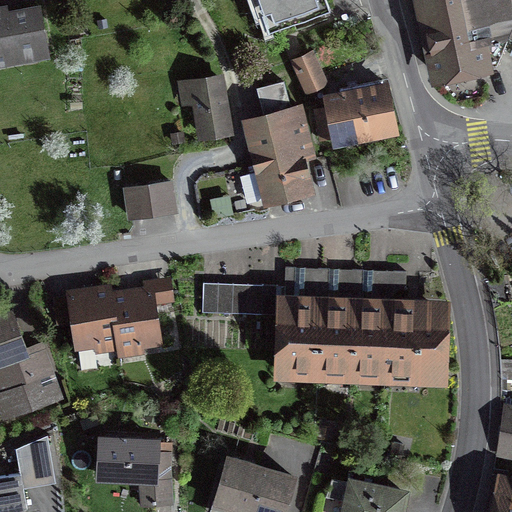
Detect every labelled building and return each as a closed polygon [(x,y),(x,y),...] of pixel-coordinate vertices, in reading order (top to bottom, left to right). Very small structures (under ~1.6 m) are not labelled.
[(330,9),(327,0),(264,0),(269,10),(262,13),(269,31),(330,9)] [(497,64),(507,38),(495,41),(486,0),(420,0),(426,25),(428,24),(439,75),(483,66),(490,65),(497,64)] [(511,11),(508,0),(486,0),(495,41),(507,38),(511,26),(511,11)] [(0,62),(29,57),(48,53),(40,6),(8,12),(7,6),(0,7),(0,62)] [(311,53),(295,60),(307,88),(324,80),(311,53)] [(194,81),(203,134),(229,130),(220,77),(194,81)] [(336,137),(391,126),(382,79),(340,88),(342,98),(330,100),(331,104),(329,104),(330,111),(317,113),(322,138),(335,136),(336,137)] [(259,171),(246,174),(243,179),(247,198),(253,201),(266,198),(267,200),(307,190),(299,159),(312,156),(312,157),(314,157),(305,121),(306,121),(302,107),(256,119),(264,148),(254,151),(257,163),(259,171)] [(171,181),(127,188),(131,216),(176,210),(171,181)] [(296,267),(286,266),(285,296),(295,297),(296,267)] [(329,298),(330,268),(304,267),(303,297),(329,298)] [(337,298),(363,299),(364,269),(338,268),(337,298)] [(387,300),(406,282),(406,271),(372,269),(371,299),(387,300)] [(202,312),(217,312),(218,282),(203,282),(202,312)] [(233,283),(218,282),(217,312),(232,313),(233,283)] [(232,313),(247,313),(248,283),(233,283),(232,313)] [(263,284),(248,283),(247,313),(262,314),(263,284)] [(277,296),(278,284),(263,284),(262,314),(277,314),(277,296)] [(117,338),(118,345),(119,345),(112,295),(110,288),(71,294),(82,368),(97,366),(93,341),(117,338)] [(151,290),(112,295),(119,345),(158,339),(151,290)] [(495,311),(498,327),(500,343),(511,337),(511,306),(511,304),(495,311)] [(316,374),(319,307),(284,306),(282,365),(310,366),(310,374),(316,374)] [(353,309),(319,307),(316,374),(323,374),(323,366),(351,367),(353,309)] [(387,310),(353,309),(351,367),(350,375),(357,376),(357,367),(385,368),(387,310)] [(385,368),(384,376),(389,377),(389,369),(439,370),(442,312),(387,310),(385,368)] [(0,382),(3,393),(0,393),(0,403),(5,417),(48,401),(44,388),(40,389),(36,377),(52,372),(42,343),(25,349),(12,312),(5,314),(6,317),(0,319),(0,382)] [(511,358),(501,359),(502,382),(511,381),(511,358)] [(156,502),(156,503),(172,502),(169,467),(169,466),(162,465),(163,452),(156,452),(157,440),(102,437),(100,475),(154,478),(156,502)] [(21,472),(23,484),(45,480),(39,447),(19,459),(21,472)] [(229,458),(217,502),(252,511),(282,511),(293,476),(229,458)] [(23,484),(21,472),(0,475),(0,511),(5,511),(27,508),(23,484)] [(511,511),(511,477),(507,476),(499,511),(511,511)] [(326,495),(348,500),(345,511),(399,511),(403,492),(352,481),(351,483),(332,478),(326,495)]
